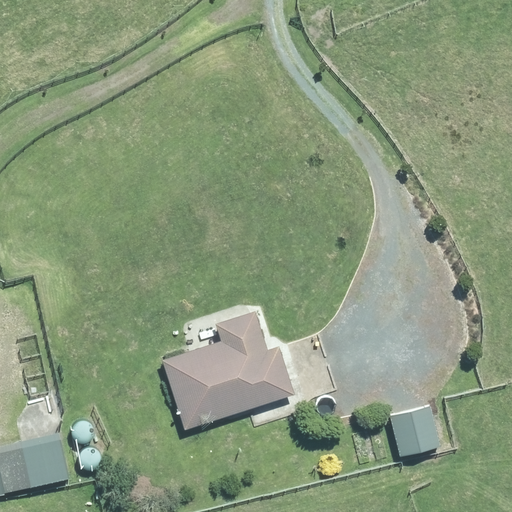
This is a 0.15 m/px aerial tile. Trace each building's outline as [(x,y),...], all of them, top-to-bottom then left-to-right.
[(159,357),(182,428),(292,391),(276,342),(263,347),(250,308),(212,321),(217,338),(159,357)] [(427,404),(387,412),(396,455),(436,446),(427,404)] [(92,416),(67,421),(77,472),(103,467),(92,416)] [(144,427),(143,427),(140,428),(138,430),(136,433),(134,436),(133,438),(133,441),(133,445),(133,448),(134,450),(136,453),(138,455),(140,457),(143,459),(146,460),(149,460),(152,460),(155,460),(158,459),(161,457),(163,455),(165,453),(166,450),(167,447),(168,444),(168,441),(167,438),(166,435),(165,432),(163,430),(160,428),(158,427),(155,426),(152,425),(149,425),(146,426),(144,427)] [(0,491),(69,476),(58,427),(0,440),(0,491)]
